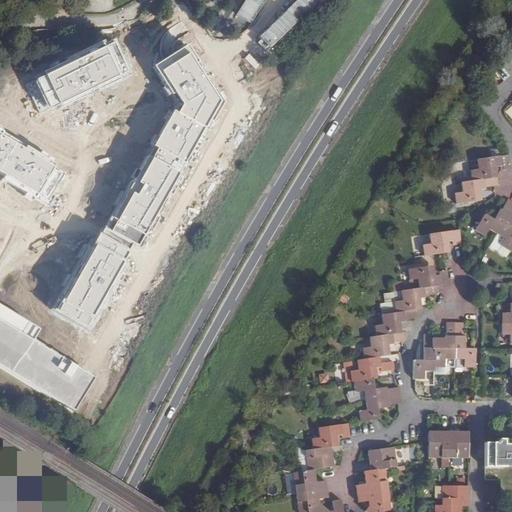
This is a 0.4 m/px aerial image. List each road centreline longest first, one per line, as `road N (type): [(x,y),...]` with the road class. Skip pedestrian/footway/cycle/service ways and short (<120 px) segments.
road 1 (trunk): [(119,511),(290,196),(417,0)]
road 2 (trunk): [(398,0),(222,283),(102,511)]
road 3 (residential): [(409,407),(404,361),(418,328),(452,310),(454,263)]
road 4 (residential): [(409,407),(392,430),(349,450),(349,505)]
